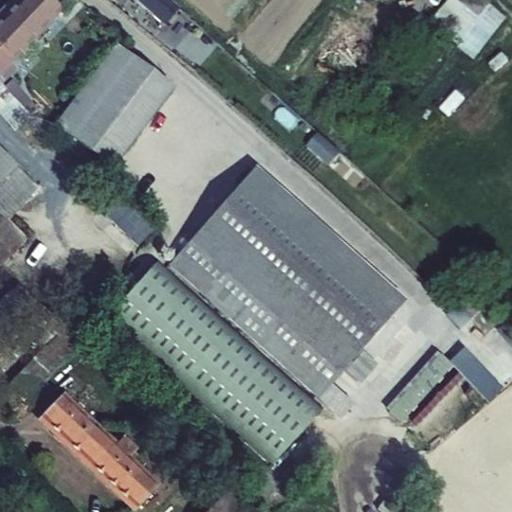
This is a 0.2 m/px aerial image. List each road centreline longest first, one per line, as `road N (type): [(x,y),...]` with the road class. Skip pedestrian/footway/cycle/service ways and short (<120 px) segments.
road 1 (track): [(348,511),(343,486),(365,411),(415,293),(176,65),(93,0)]
road 2 (unknown): [(160,53),(158,126),(124,185)]
